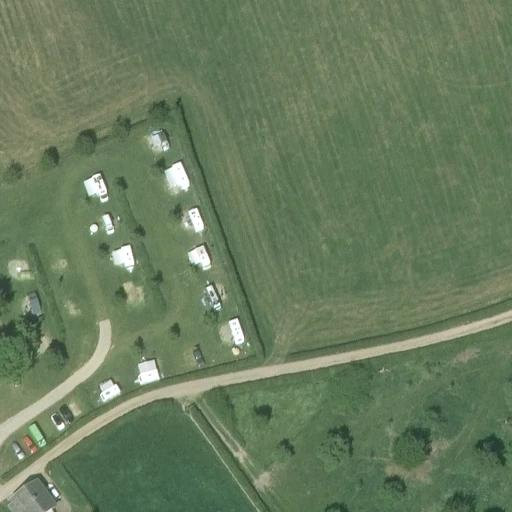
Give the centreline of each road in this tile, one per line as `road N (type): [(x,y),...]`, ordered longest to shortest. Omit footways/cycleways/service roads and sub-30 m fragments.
road 1 (track): [(511,315),(405,346),(180,389)]
road 2 (track): [(180,389),(107,417),(56,453)]
